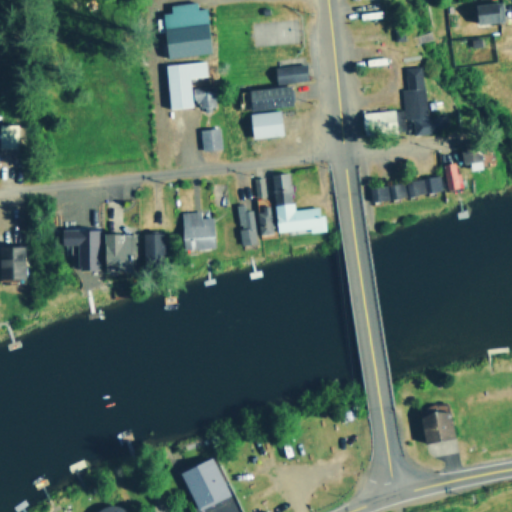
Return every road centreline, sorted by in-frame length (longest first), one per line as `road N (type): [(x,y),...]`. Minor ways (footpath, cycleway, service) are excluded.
road 1 (residential): [(0,185),(344,149)]
road 2 (tertiary): [(385,440),(346,170)]
road 3 (tertiary): [(346,170),(322,0)]
road 4 (tertiary): [(511,462),(392,490)]
